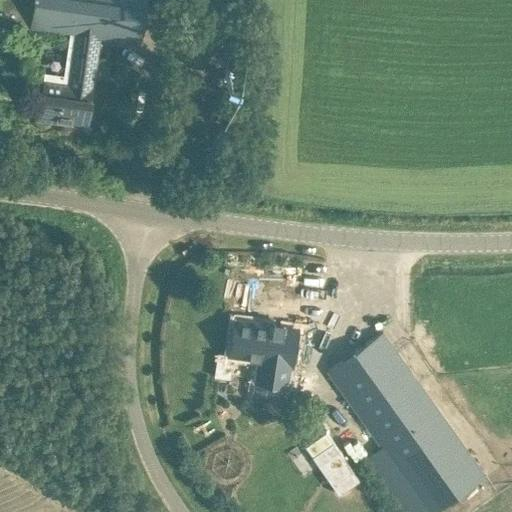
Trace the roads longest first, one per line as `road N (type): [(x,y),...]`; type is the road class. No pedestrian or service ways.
road 1 (tertiary): [(511,242),(391,243),(141,211)]
road 2 (unclassified): [(182,511),(143,451),(133,408),(127,347),(141,211)]
road 3 (tertiary): [(141,211),(0,192)]
